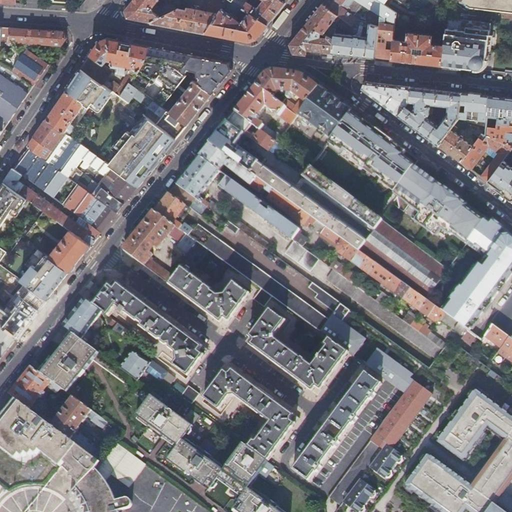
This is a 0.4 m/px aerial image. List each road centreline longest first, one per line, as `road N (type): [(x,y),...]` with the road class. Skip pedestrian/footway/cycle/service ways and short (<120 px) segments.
road 1 (tertiary): [(0,381),(260,52)]
road 2 (tertiary): [(344,95),(511,215)]
road 3 (tertiary): [(260,52),(94,22)]
road 4 (tertiary): [(94,22),(0,156)]
road 5 (tertiary): [(511,87),(353,68)]
